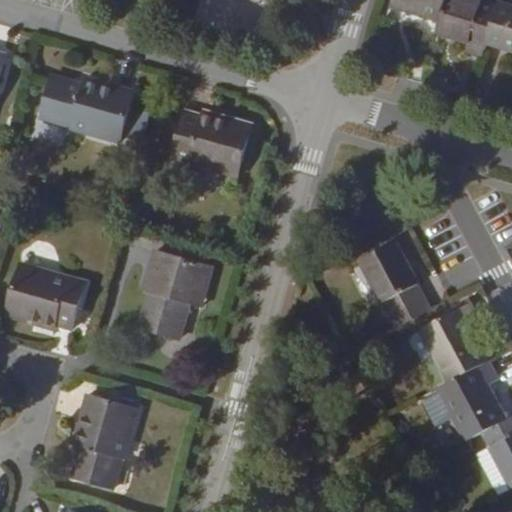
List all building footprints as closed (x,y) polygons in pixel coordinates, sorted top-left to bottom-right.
[(448,0),(395,0),(395,3),(444,19),(448,0)] [(490,39),(500,4),(487,0),(448,0),(444,19),(440,30),(469,39),(467,50),(486,55),(490,39)] [(511,2),(505,0),(500,0),(500,4),(490,39),(511,45),(511,2)] [(116,144),(130,93),(82,80),(80,87),(49,78),(38,120),(68,128),(66,131),(116,144)] [(225,127),(226,121),(199,114),(198,120),(225,127)] [(249,128),(226,121),(225,127),(198,120),(181,116),(168,161),(234,179),(249,128)] [(387,316),(424,296),(394,241),(358,260),(387,316)] [(178,339),(188,306),(189,299),(201,302),(209,270),(155,254),(144,294),(149,295),(140,329),(178,339)] [(5,319),(28,324),(29,319),(56,327),(72,331),(85,284),(20,266),(5,319)] [(394,327),(430,308),(424,296),(387,316),(394,327)] [(189,299),(188,306),(199,310),(201,302),(189,299)] [(423,328),(451,381),(491,359),(472,324),(483,317),(475,301),(423,328)] [(29,319),(28,324),(56,332),(56,327),(29,319)] [(439,386),(466,439),(508,417),(492,384),(501,378),(492,358),(491,359),(451,381),(439,386)] [(121,462),(135,414),(86,399),(71,448),(79,450),(70,481),(109,491),(118,461),(121,462)] [(511,414),(508,417),(482,433),(489,445),(511,486),(511,414)] [(511,486),(489,445),(476,452),(497,492),(511,486)]
